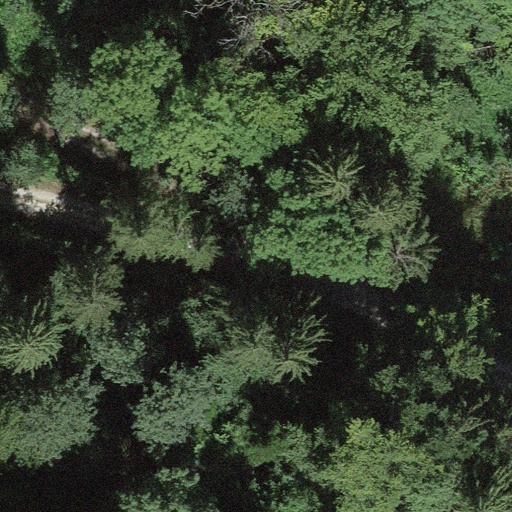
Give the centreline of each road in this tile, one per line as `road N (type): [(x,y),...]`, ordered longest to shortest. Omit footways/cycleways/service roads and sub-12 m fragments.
road 1 (track): [(303,264),(167,0)]
road 2 (track): [(511,383),(303,264)]
road 3 (track): [(180,217),(0,118)]
road 4 (track): [(0,201),(180,217)]
road 5 (track): [(303,264),(180,217)]
